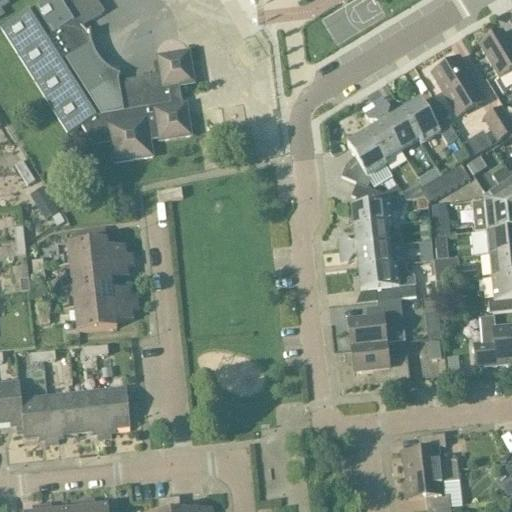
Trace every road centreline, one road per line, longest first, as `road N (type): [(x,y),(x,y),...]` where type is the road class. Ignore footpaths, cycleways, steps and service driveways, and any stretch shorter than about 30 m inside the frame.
road 1 (residential): [(367,426),(339,429),(320,411),(300,238),(308,205),(301,107),(470,0)]
road 2 (residential): [(182,469),(155,216)]
road 3 (residential): [(0,488),(182,469)]
road 4 (residential): [(367,426),(511,410)]
